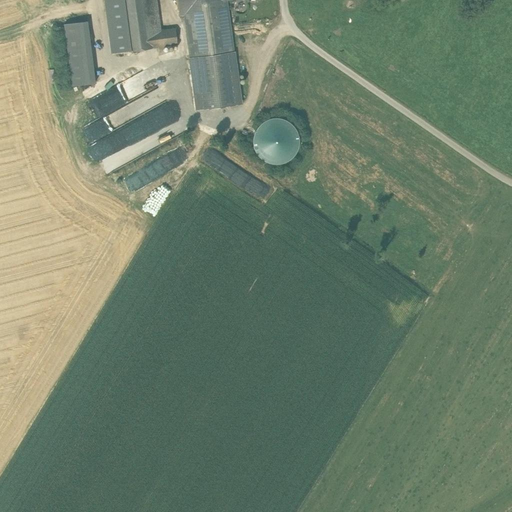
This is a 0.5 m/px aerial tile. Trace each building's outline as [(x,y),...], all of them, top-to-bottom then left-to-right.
[(115,53),(129,51),(122,0),(103,0),(105,12),(110,11),(115,53)] [(145,0),(122,0),(129,51),(152,48),(150,31),(146,3),(145,0)] [(177,0),(180,15),(185,15),(191,58),(233,52),(225,0),(177,0)] [(156,1),(146,3),(150,31),(160,30),(156,1)] [(87,20),(64,23),(72,86),(95,83),(87,20)] [(175,28),(162,30),(164,46),(177,45),(175,28)] [(160,30),(150,31),(152,48),(164,46),(162,30),(160,30)] [(191,58),(190,58),(197,109),(240,103),(233,52),(191,58)] [(88,143),(172,102),(164,86),(80,127),(88,143)] [(277,118),(268,119),(260,124),(255,131),(253,140),(254,149),(259,156),(266,162),(275,164),(284,163),(291,158),(297,151),(299,142),(297,133),(293,126),(286,120),(277,118)] [(101,161),(108,173),(171,138),(164,126),(101,161)]
